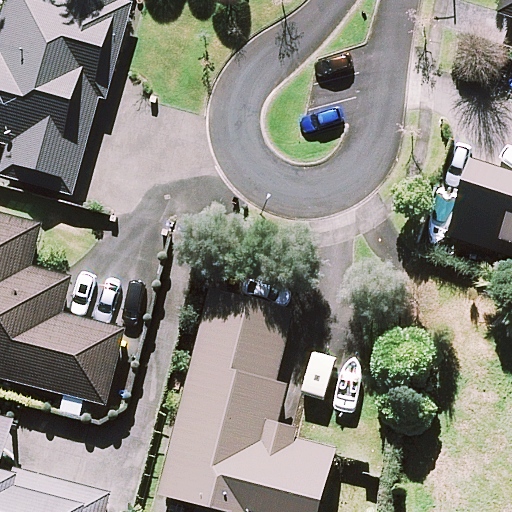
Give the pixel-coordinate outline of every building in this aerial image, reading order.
[(5,0),(0,22),(0,143),(8,146),(0,174),(0,181),(71,200),(98,98),(106,101),(132,4),(121,1),(121,0),(5,0)] [(511,0),(501,0),(497,13),(511,18),(511,0)] [(159,100),(133,87),(116,120),(142,133),(159,100)] [(511,175),(466,162),(444,238),(504,255),(506,247),(511,248),(511,175)] [(39,227),(0,217),(0,378),(104,405),(123,330),(60,314),(69,278),(29,268),(39,227)] [(291,312),(209,293),(160,496),(197,505),(194,511),(315,511),(331,451),(273,437),(285,386),(274,383),(291,312)] [(0,511),(83,511),(85,507),(0,483),(0,457),(4,441),(0,440),(0,511)]
